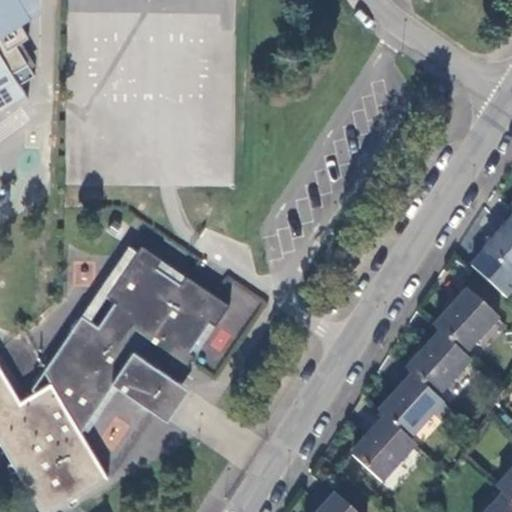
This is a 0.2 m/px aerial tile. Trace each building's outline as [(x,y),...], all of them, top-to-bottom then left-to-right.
[(0,0),(0,51),(15,75),(29,67),(19,48),(30,41),(21,23),(31,17),(21,0),(0,0)] [(511,273),(511,223),(487,250),(511,273)] [(44,373),(51,385),(80,435),(114,386),(156,415),(167,400),(178,383),(193,362),(196,358),(190,354),(210,325),(216,328),(230,307),(217,298),(187,278),(181,286),(157,270),(163,261),(142,247),(107,299),(115,305),(99,329),(82,317),(44,373)] [(471,291),(438,329),(443,334),(465,354),(499,318),(471,291)] [(443,334),(409,372),(415,377),(439,399),(472,361),(465,354),(443,334)] [(0,447),(9,461),(0,466),(0,470),(8,483),(19,477),(39,511),(54,511),(108,480),(80,435),(51,385),(20,404),(0,371),(0,447)] [(415,377),(382,414),(387,418),(411,441),(444,404),(439,399),(415,377)] [(383,481),(416,445),(411,441),(387,418),(355,454),(383,481)] [(511,474),(498,490),(504,495),(511,502),(511,474)] [(511,511),(511,502),(504,495),(488,511),(511,511)] [(357,511),(341,497),(326,511),(357,511)]
